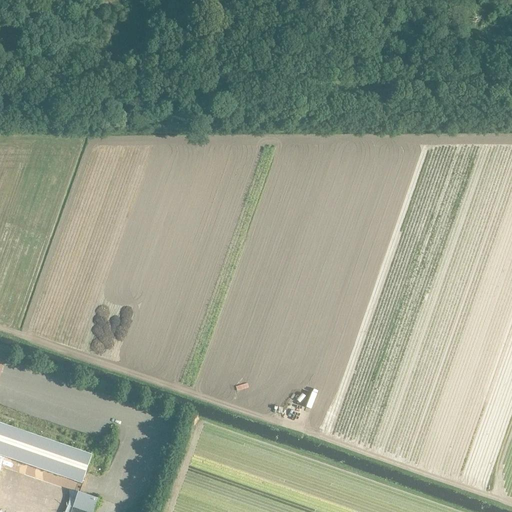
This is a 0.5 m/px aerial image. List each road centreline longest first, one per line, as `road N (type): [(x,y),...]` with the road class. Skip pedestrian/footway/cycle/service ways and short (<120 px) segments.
road 1 (track): [(511,504),(0,326)]
road 2 (track): [(92,139),(511,138)]
